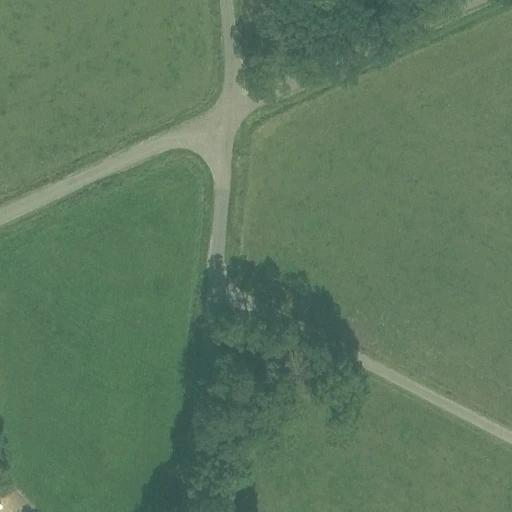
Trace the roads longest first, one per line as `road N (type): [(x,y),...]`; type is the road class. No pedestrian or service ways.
road 1 (unclassified): [(190,511),(229,111)]
road 2 (unclassified): [(229,111),(478,0)]
road 3 (unclassified): [(0,217),(229,111)]
